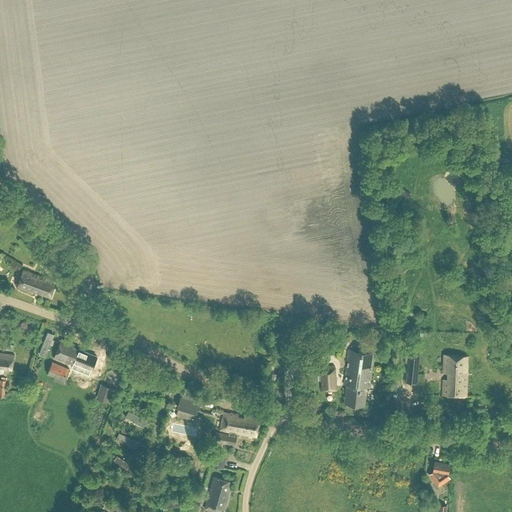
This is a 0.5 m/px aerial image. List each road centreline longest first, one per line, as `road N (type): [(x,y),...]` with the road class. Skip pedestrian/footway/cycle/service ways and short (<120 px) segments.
road 1 (unclassified): [(511,444),(280,413)]
road 2 (unclassified): [(280,413),(77,324)]
road 3 (unclassified): [(77,324),(82,271),(0,183)]
road 4 (unknown): [(143,511),(177,366)]
